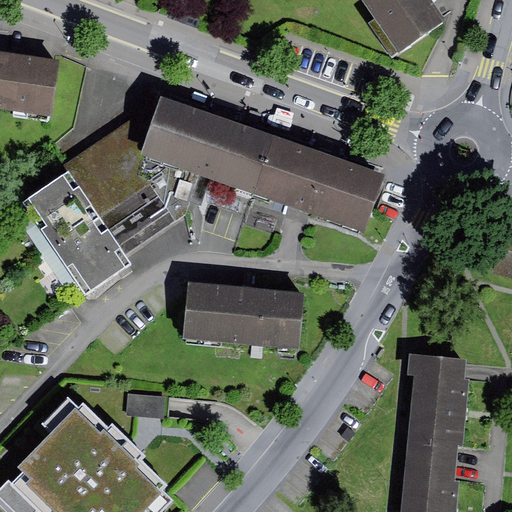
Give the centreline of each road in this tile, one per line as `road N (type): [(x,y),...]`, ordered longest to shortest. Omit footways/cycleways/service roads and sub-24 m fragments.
road 1 (residential): [(0,435),(166,276),(217,268),(395,284)]
road 2 (tertiary): [(42,0),(432,141)]
road 3 (residential): [(233,511),(279,461),(395,284)]
road 4 (tertiary): [(473,119),(511,0)]
